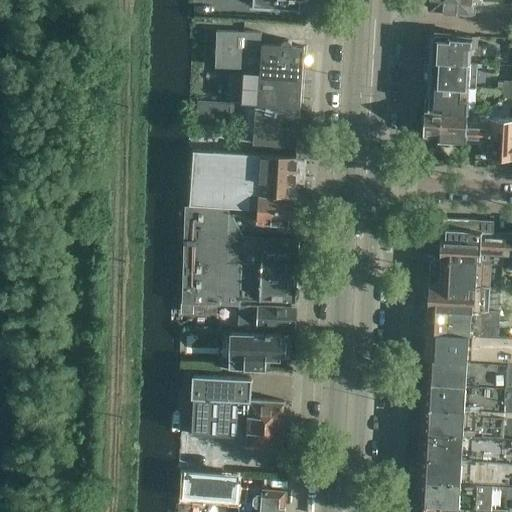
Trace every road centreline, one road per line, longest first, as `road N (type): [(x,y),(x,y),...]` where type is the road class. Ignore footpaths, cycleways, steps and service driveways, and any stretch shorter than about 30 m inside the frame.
road 1 (secondary): [(342,511),(365,186)]
road 2 (secondary): [(365,186),(375,0)]
road 3 (residential): [(511,195),(365,186)]
